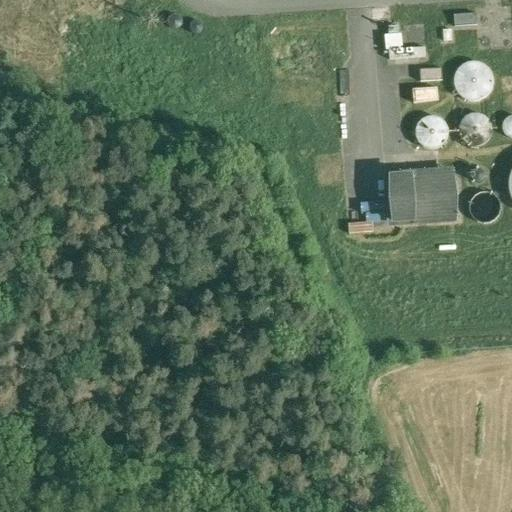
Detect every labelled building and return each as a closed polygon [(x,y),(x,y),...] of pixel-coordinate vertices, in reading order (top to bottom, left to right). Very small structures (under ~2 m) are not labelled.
[(454,13),(455,31),(482,29),(480,11),(454,13)] [(400,28),(402,49),(433,47),(431,26),(400,28)] [(490,89),(491,83),(491,78),(488,73),(484,68),(479,66),(473,64),(468,65),(463,68),(458,72),(456,77),(454,82),(455,88),(458,93),(462,97),(467,100),(472,101),(478,100),(483,98),(487,94),(490,89)] [(494,138),(495,132),(495,126),(492,121),(488,117),(483,114),(478,113),(472,114),(467,116),(462,120),(460,125),(459,131),(459,136),(462,142),(466,146),(471,149),(476,150),(482,149),(487,147),(491,143),(494,138)] [(453,138),(454,132),(453,127),(450,122),(445,118),(440,116),(434,115),(428,116),(423,119),(420,124),(417,129),(417,135),(418,140),(421,145),(426,149),(431,151),(437,152),(442,151),(447,148),(451,143),(453,138)] [(394,188),(395,224),(462,221),(460,173),(418,175),(418,187),(394,188)] [(502,215),(503,210),(503,205),(501,200),(497,197),(493,195),(488,194),(483,195),(478,198),(475,202),(474,207),(474,212),(476,217),(480,220),(485,223),(490,223),(495,222),(499,219),(502,215)]
